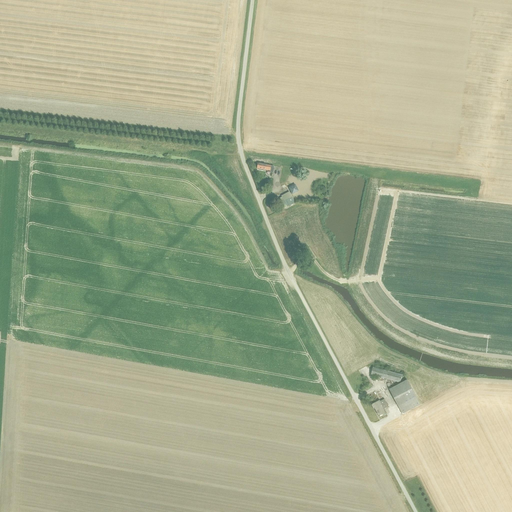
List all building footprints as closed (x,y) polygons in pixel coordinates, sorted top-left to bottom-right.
[(274,166),(257,164),(256,169),(270,171),(269,173),(272,173),(274,166)] [(295,203),(289,192),(281,196),(281,197),(278,199),(284,209),(295,203)] [(400,383),(402,375),(373,367),(371,375),(400,383)] [(402,414),(420,405),(407,380),(389,390),(390,391),(390,390),(402,414)] [(384,409),(388,407),(384,399),(380,401),(372,405),(374,409),(375,408),(379,416),(383,414),(383,415),(386,414),(384,409)]
